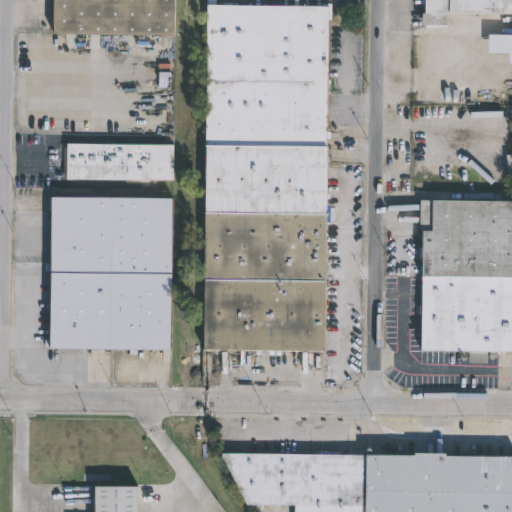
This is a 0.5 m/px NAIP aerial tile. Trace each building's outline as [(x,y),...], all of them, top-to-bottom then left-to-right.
[(64,34),(50,34),(50,0),(171,0),(171,35),(64,34)] [(219,0),(219,4),(319,6),(319,3),(329,3),(329,19),(326,19),(324,149),(329,149),(328,162),(324,162),(323,205),(329,205),(328,222),(323,222),(322,352),(200,351),(204,4),(206,4),(206,0),(219,0)] [(511,0),(511,14),(445,13),(445,25),(419,24),(419,13),(422,13),(422,0),(511,0)] [(171,181),(64,179),(64,144),(163,146),(164,135),(173,135),(173,145),(171,145),(171,181)] [(178,196),(177,348),(55,347),(55,346),(46,346),(46,337),(55,337),(55,270),(48,270),(48,262),(56,262),(56,207),(52,207),(52,196),(55,196),(55,194),(178,196)] [(511,201),(511,352),(503,352),(503,355),(488,355),(488,353),(486,353),(486,363),(468,363),(468,351),(419,351),(420,231),(418,231),(418,201),(511,201)] [(443,451),(443,453),(511,453),(511,511),(292,511),(292,503),(243,503),(217,451),(412,452),(412,450),(443,451)] [(144,511),(101,511),(101,485),(144,485),(144,511)]
